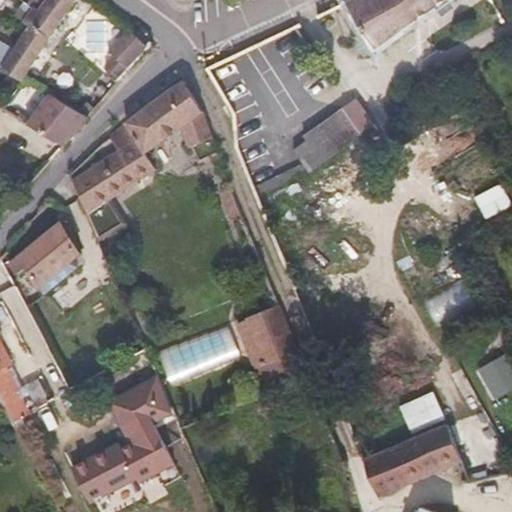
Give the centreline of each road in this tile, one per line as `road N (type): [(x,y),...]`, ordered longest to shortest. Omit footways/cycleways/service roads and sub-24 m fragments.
road 1 (track): [(175,49),(217,112),(358,466)]
road 2 (residential): [(0,236),(175,49)]
